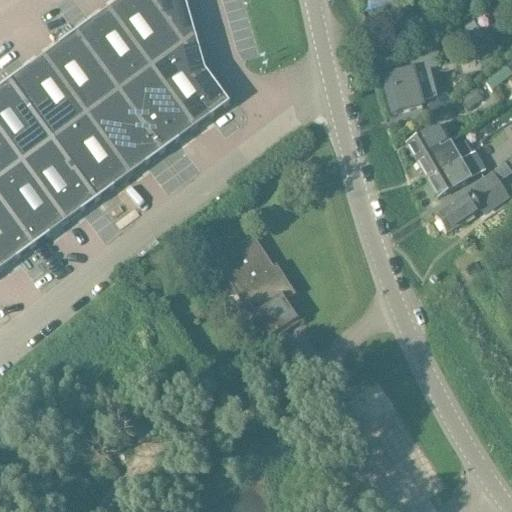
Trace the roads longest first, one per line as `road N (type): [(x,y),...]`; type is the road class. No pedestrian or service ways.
road 1 (unclassified): [(331,91),(273,127),(0,347)]
road 2 (tertiary): [(483,476),(441,407),(395,303),(331,91)]
